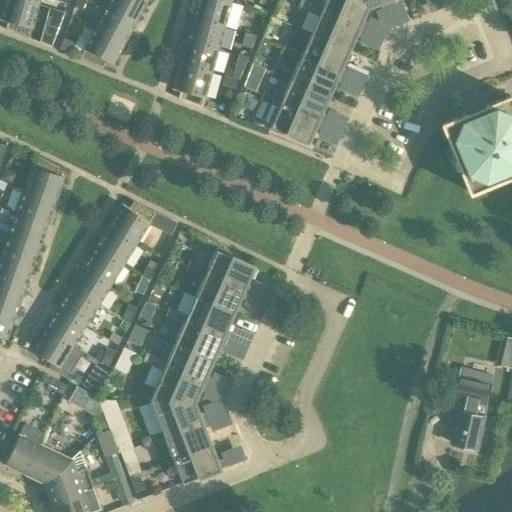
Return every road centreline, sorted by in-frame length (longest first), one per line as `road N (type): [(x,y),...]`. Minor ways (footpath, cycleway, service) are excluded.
road 1 (residential): [(511,63),(447,89),(404,184),(346,158),(395,47),(491,5)]
road 2 (residential): [(262,463),(310,441),(303,404),(339,319),(318,295),(289,287),(238,392),(242,412)]
road 3 (residential): [(149,511),(262,463)]
